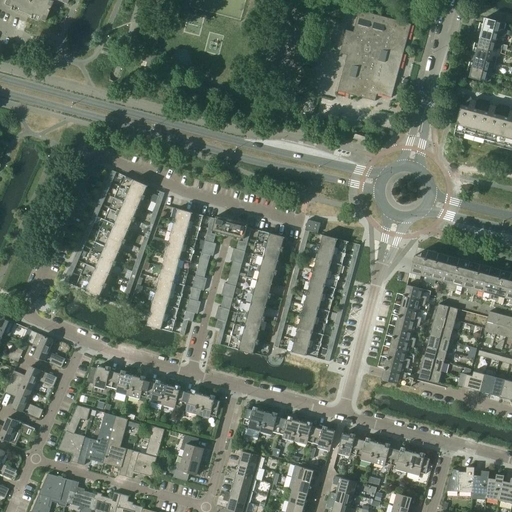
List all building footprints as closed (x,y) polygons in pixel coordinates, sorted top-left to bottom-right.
[(17,10),(32,16),(44,21),(53,1),(49,0),(5,0),(3,4),(11,7),(12,5),(18,8),(17,10)] [(346,30),(346,32),(340,53),(351,56),(350,62),(346,61),(338,91),(361,97),(362,93),(368,94),(367,99),(375,101),(377,94),(392,98),(412,24),(359,10),(355,26),(359,27),(357,33),(346,30)] [(480,22),(479,27),(505,34),(506,30),(505,29),(506,23),(485,18),(484,23),(480,22)] [(479,27),(478,31),(481,32),(480,38),(503,44),(505,34),(479,27)] [(475,42),(474,46),(500,53),(503,44),(480,38),(479,43),(475,42)] [(476,52),(475,57),(496,63),(497,57),(499,57),(500,53),(474,46),(473,51),(476,52)] [(314,49),(311,60),(317,62),(320,50),(314,49)] [(470,62),(469,66),(495,73),(496,69),(494,69),(496,63),(475,57),(473,63),(470,62)] [(495,73),(469,66),(468,70),(471,71),(469,77),(490,83),(492,77),(494,77),(495,73)] [(454,134),(474,139),(485,100),(480,99),(476,101),(472,100),(472,99),(470,96),(465,95),(462,105),(454,134)] [(474,139),(494,144),(504,105),(500,104),(496,106),(491,105),(490,101),(485,100),(474,139)] [(494,144),(511,149),(511,110),(509,107),(504,105),(494,144)] [(366,137),(355,134),(353,138),(365,142),(366,137)] [(112,170),(108,182),(112,183),(117,172),(112,170)] [(124,175),(114,197),(138,208),(142,199),(144,200),(146,195),(144,195),(148,185),(124,175)] [(107,184),(102,194),(106,196),(111,186),(107,184)] [(106,196),(102,194),(98,204),(102,205),(106,196)] [(114,197),(105,219),(129,230),(133,221),(134,222),(136,217),(135,217),(138,208),(114,197)] [(175,223),(172,232),(197,239),(204,215),(178,208),(176,218),(174,218),(173,222),(175,223)] [(240,238),(244,239),(246,233),(247,227),(248,224),(233,220),(216,216),(216,218),(214,224),(212,230),(222,233),(229,235),(240,238)] [(105,219),(95,241),(119,252),(123,243),(125,244),(127,239),(125,239),(129,230),(105,219)] [(306,229),(318,233),(321,223),(308,219),(306,229)] [(89,225),(84,235),(89,237),(93,227),(89,225)] [(260,230),(253,254),(278,260),(281,251),(283,251),(284,247),(282,246),(285,237),(260,230)] [(168,246),(166,255),(191,262),(197,239),(172,232),(170,241),(168,241),(166,245),(168,246)] [(320,249),(317,258),(342,265),(348,241),(323,234),(321,244),(319,244),(318,248),(320,249)] [(89,237),(84,235),(80,245),(84,247),(89,237)] [(205,240),(203,247),(215,250),(217,243),(214,243),(205,240)] [(95,241),(86,263),(110,274),(114,265),(115,266),(117,261),(115,261),(119,252),(95,241)] [(79,247),(75,257),(79,259),(83,249),(79,247)] [(215,250),(203,247),(202,253),(213,256),(215,250)] [(234,248),(232,254),(244,257),(246,251),(237,249),(234,248)] [(244,257),(232,254),(231,261),(242,264),(244,257)] [(253,254),(247,277),(272,283),(275,274),(277,275),(278,270),(276,269),(278,260),(253,254)] [(162,269),(160,278),(185,285),(191,262),(166,255),(163,264),(162,264),(160,269),(162,269)] [(511,280),(477,271),(436,260),(415,255),(414,261),(383,376),(382,379),(400,383),(412,387),(412,384),(421,351),(412,349),(411,352),(408,352),(409,347),(409,346),(414,347),(421,349),(423,343),(434,301),(435,299),(428,297),(428,296),(423,295),(424,292),(425,287),(427,287),(427,289),(431,290),(464,299),(467,290),(463,289),(464,286),(469,287),(468,292),(469,292),(467,299),(473,301),(506,310),(509,301),(505,300),(506,297),(510,298),(511,299),(510,303),(509,311),(511,311),(511,280)] [(79,259),(75,257),(71,267),(75,269),(79,259)] [(313,272),(311,281),(336,288),(342,265),(317,258),(315,267),(313,267),(311,271),(313,272)] [(76,286),(100,296),(104,287),(109,289),(111,285),(106,283),(110,274),(86,263),(76,286)] [(65,281),(69,283),(74,271),(70,269),(65,281)] [(128,270),(125,277),(130,279),(134,281),(137,272),(133,271),(128,270)] [(196,275),(194,281),(206,284),(207,278),(196,275)] [(247,277),(241,300),(266,307),(269,297),(271,298),(272,293),(270,293),(272,283),(247,277)] [(156,292),(154,301),(179,308),(185,285),(160,278),(157,288),(155,287),(154,292),(156,292)] [(193,287),(201,290),(204,290),(206,284),(194,281),(193,287)] [(307,295),(305,304),(330,311),(336,288),(311,281),(308,291),(306,290),(305,295),(307,295)] [(225,283),(223,289),(235,292),(237,286),(225,283)] [(222,295),(224,296),(233,298),(235,292),(223,289),(222,295)] [(190,298),(188,304),(200,308),(201,302),(190,298)] [(241,300),(235,323),(260,330),(262,320),(264,321),(266,316),(264,316),(266,307),(241,300)] [(179,308),(154,301),(151,311),(149,310),(148,315),(150,315),(147,325),(172,332),(179,308)] [(186,311),(187,311),(195,313),(198,314),(200,308),(188,304),(186,311)] [(301,318),(299,328),(324,334),(330,311),(305,304),(302,314),(300,313),(299,318),(301,318)] [(439,304),(436,315),(458,320),(459,318),(456,318),(458,309),(439,304)] [(219,306),(217,312),(229,316),(230,309),(219,306)] [(487,331),(496,333),(501,314),(490,311),(484,333),(486,334),(487,331)] [(215,318),(218,319),(227,321),(229,316),(217,312),(215,318)] [(501,314),(496,333),(504,336),(506,336),(511,317),(501,314)] [(436,315),(433,325),(453,330),(455,322),(458,323),(458,320),(436,315)] [(0,331),(4,333),(10,320),(0,316),(0,331)] [(260,330),(235,323),(228,347),(254,353),(256,344),(258,344),(259,340),(257,339),(260,330)] [(433,325),(430,335),(453,341),(453,339),(450,338),(453,330),(433,325)] [(324,334),(299,328),(296,337),(294,336),(293,341),(295,342),(292,351),(317,358),(324,334)] [(27,341),(33,344),(38,333),(32,330),(27,341)] [(38,333),(33,344),(39,346),(34,356),(45,361),(46,360),(48,361),(48,362),(62,368),(66,359),(57,355),(56,357),(48,353),(54,340),(38,333)] [(430,335),(428,346),(447,351),(449,343),(452,344),(453,341),(430,335)] [(13,345),(10,351),(21,356),(24,350),(13,345)] [(428,346),(425,356),(447,362),(448,360),(445,359),(447,351),(428,346)] [(474,358),(477,348),(471,347),(468,356),(474,358)] [(21,356),(10,351),(8,357),(19,362),(21,356)] [(425,356),(422,367),(442,372),(444,364),(447,364),(447,362),(425,356)] [(21,373),(16,384),(32,391),(38,377),(46,381),(45,383),(54,386),(58,377),(44,371),(44,372),(41,371),(41,370),(30,365),(26,375),(21,373)] [(91,367),(87,382),(94,384),(93,386),(111,391),(112,387),(116,372),(111,371),(111,369),(111,368),(110,367),(108,366),(107,367),(107,368),(99,366),(98,368),(91,366),(91,367)] [(442,372),(422,367),(419,378),(442,384),(442,381),(439,380),(442,372)] [(15,370),(10,381),(16,384),(21,373),(15,370)] [(116,392),(128,396),(134,375),(126,373),(126,372),(126,371),(124,370),(122,371),(122,372),(121,374),(116,372),(112,387),(117,389),(116,392)] [(464,387),(480,391),(485,374),(474,371),(473,376),(467,374),(464,387)] [(458,385),(464,387),(467,374),(462,373),(458,385)] [(480,391),(491,394),(495,377),(485,374),(480,391)] [(141,396),(146,397),(151,382),(145,380),(146,379),(146,378),(145,376),(143,376),(142,376),(141,377),(134,375),(128,396),(140,399),(141,396)] [(491,394),(501,397),(506,379),(495,377),(491,394)] [(501,397),(511,399),(511,397),(511,381),(506,379),(501,397)] [(151,402),(163,405),(169,385),(161,383),(161,382),(160,380),(158,380),(157,381),(157,382),(156,382),(156,383),(151,382),(146,397),(152,398),(151,402)] [(5,392),(11,394),(16,384),(10,381),(5,392)] [(16,384),(11,394),(17,397),(12,407),(23,411),(24,410),(27,412),(26,413),(40,419),(44,409),(35,406),(34,408),(26,404),(32,391),(16,384)] [(176,405),(181,407),(186,391),(180,390),(181,388),(180,388),(181,387),(180,386),(178,385),(176,386),(176,387),(169,385),(163,405),(175,408),(176,405)] [(186,411),(198,415),(203,394),(196,392),(196,391),(195,390),(193,389),(192,390),(192,391),(191,391),(191,393),(186,391),(181,407),(187,408),(186,411)] [(203,394),(198,415),(210,418),(211,415),(216,416),(221,401),(215,399),(215,398),(215,397),(215,395),(213,395),(211,396),(211,397),(203,394)] [(72,461),(78,463),(85,436),(75,433),(81,418),(87,420),(90,408),(78,405),(59,449),(74,453),(72,461)] [(248,429),(260,432),(266,412),(258,410),(258,409),(257,407),(256,407),(254,407),(254,408),(253,410),(248,408),(243,424),(249,425),(248,429)] [(273,432),(278,433),(283,418),(277,416),(278,415),(277,415),(278,414),(277,412),(275,412),(274,413),(273,414),(266,412),(260,432),(272,435),(273,432)] [(87,458),(104,463),(117,416),(105,413),(98,440),(85,437),(86,436),(85,436),(78,463),(85,465),(87,458)] [(0,424),(0,437),(10,442),(16,428),(24,432),(23,434),(32,438),(36,428),(22,422),(22,423),(19,422),(19,421),(8,416),(4,426),(0,424)] [(119,474),(126,476),(133,450),(121,447),(128,419),(117,416),(104,463),(121,467),(119,474)] [(283,438),(295,441),(300,421),(293,419),(293,418),(292,417),(290,416),(289,417),(289,418),(288,418),(288,419),(283,418),(278,433),(284,435),(283,438)] [(308,441),(313,443),(317,427),(312,426),(313,425),(312,424),(313,423),(312,422),(310,421),(308,422),(308,423),(300,421),(295,441),(307,445),(308,441)] [(133,450),(126,476),(133,478),(135,471),(152,476),(165,429),(154,426),(146,453),(133,450)] [(317,427),(313,443),(318,444),(318,448),(330,451),(335,431),(328,429),(328,428),(327,426),(325,426),(324,426),(323,428),(323,427),(323,429),(317,427)] [(351,453),(356,455),(360,439),(355,438),(356,436),(355,436),(356,435),(355,434),(353,433),(351,434),(351,435),(343,433),(338,453),(350,457),(351,453)] [(185,450),(183,457),(201,462),(204,448),(195,446),(197,438),(185,435),(181,449),(185,450)] [(361,459),(373,463),(378,443),(371,440),(371,439),(370,438),(368,438),(367,438),(366,439),(366,441),(360,439),(356,455),(361,456),(361,459)] [(386,463),(391,464),(395,449),(390,447),(390,446),(390,445),(390,443),(388,443),(386,444),(386,445),(378,443),(373,463),(385,466),(386,463)] [(395,469),(408,472),(413,452),(405,450),(406,449),(405,448),(403,447),(402,448),(401,449),(401,450),(395,449),(391,464),(396,466),(395,469)] [(0,448),(0,472),(0,473),(14,479),(18,470),(1,463),(6,451),(0,448)] [(242,455),(240,462),(259,468),(263,456),(237,449),(236,454),(242,455)] [(413,452),(408,472),(420,476),(421,472),(426,474),(430,458),(425,457),(425,455),(425,454),(425,453),(423,452),(421,453),(421,454),(413,452)] [(201,462),(183,457),(181,463),(177,462),(173,477),(186,480),(188,473),(197,475),(201,462)] [(232,468),(231,473),(256,479),(259,468),(240,462),(238,470),(232,468)] [(295,465),(292,477),(311,482),(313,475),(319,476),(320,472),(295,465)] [(453,469),(447,491),(459,491),(473,492),(474,477),(474,475),(475,467),(467,467),(467,472),(460,471),(460,470),(459,470),(453,469)] [(486,500),(486,498),(488,480),(489,480),(489,478),(490,471),(482,470),(481,475),(474,475),(474,477),(473,492),(473,499),(486,500)] [(31,511),(49,511),(51,508),(49,505),(51,497),(60,500),(61,502),(67,504),(67,502),(73,480),(48,473),(31,511)] [(236,478),(234,485),(253,491),(256,479),(231,473),(230,477),(236,478)] [(488,480),(486,498),(499,500),(500,500),(503,483),(504,481),(505,475),(497,474),(496,479),(489,478),(489,480),(488,480)] [(339,485),(338,489),(353,494),(357,482),(336,476),(333,484),(339,485)] [(289,488),(293,489),(314,495),(315,491),(309,489),(311,482),(292,477),(289,488)] [(501,501),(499,507),(511,510),(511,506),(511,477),(510,482),(504,481),(503,483),(500,500),(501,501)] [(79,482),(73,480),(67,502),(82,506),(80,511),(90,511),(95,494),(78,489),(79,482)] [(0,495),(6,498),(10,489),(0,484),(0,495)] [(226,491),(225,495),(250,502),(253,491),(234,485),(232,493),(226,491)] [(293,489),(289,501),(305,505),(307,498),(313,500),(314,495),(293,489)] [(331,492),(329,499),(350,505),(354,506),(357,495),(353,494),(338,489),(337,493),(331,492)] [(113,498),(95,494),(90,511),(98,511),(99,510),(104,511),(116,511),(121,493),(114,492),(113,498)] [(377,492),(375,499),(381,501),(383,494),(377,492)] [(130,496),(121,493),(116,511),(142,511),(143,508),(144,507),(128,502),(130,496)] [(397,493),(394,505),(409,509),(411,504),(416,505),(418,499),(397,493)] [(246,511),(250,502),(225,495),(223,500),(229,501),(227,509),(237,511),(246,511)] [(333,508),(331,511),(348,511),(350,505),(329,499),(327,507),(333,508)] [(289,501),(286,511),(302,511),(305,505),(289,501)]
